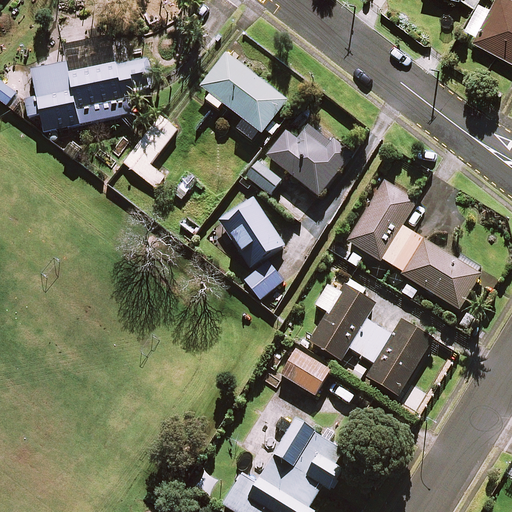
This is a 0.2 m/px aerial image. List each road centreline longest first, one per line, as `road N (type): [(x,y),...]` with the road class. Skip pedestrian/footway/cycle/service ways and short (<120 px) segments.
road 1 (residential): [(292,0),(511,164)]
road 2 (residential): [(511,364),(422,511)]
